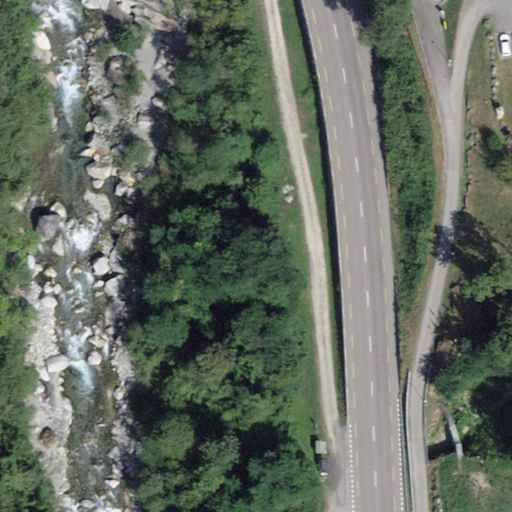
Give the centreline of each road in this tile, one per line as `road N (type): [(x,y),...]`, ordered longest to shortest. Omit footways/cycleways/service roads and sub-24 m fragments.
road 1 (track): [(267,0),(309,217),(340,511)]
road 2 (secondary): [(327,0),(358,185),(376,511)]
